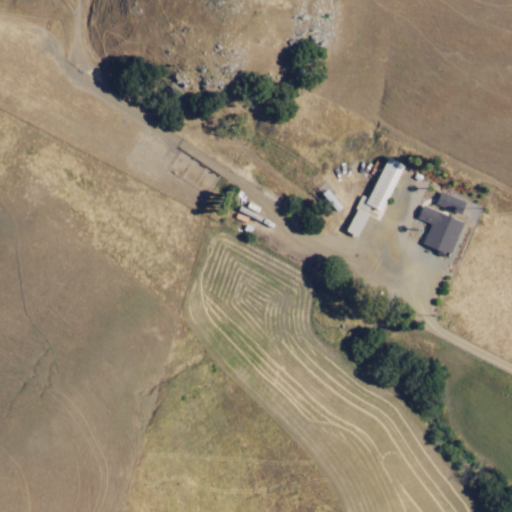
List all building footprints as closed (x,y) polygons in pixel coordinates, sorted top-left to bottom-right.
[(364,195),(346,232),(355,237),(371,206),(381,211),(404,166),(388,158),(368,197),(364,195)] [(183,175),(173,168),(166,180),(176,186),(183,175)] [(336,212),(342,208),(327,190),(321,194),(336,212)] [(440,193),(466,202),(462,212),(436,203),(440,193)] [(425,204),(417,219),(430,225),(422,243),(446,254),(462,221),(425,204)]
